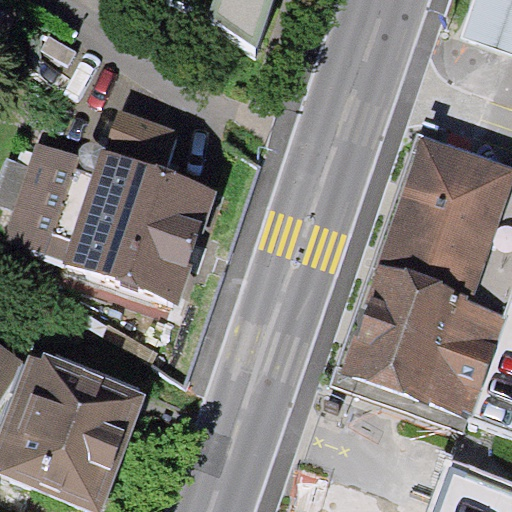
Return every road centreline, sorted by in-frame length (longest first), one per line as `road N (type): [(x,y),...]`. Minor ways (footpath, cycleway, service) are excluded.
road 1 (primary): [(204,511),(359,73)]
road 2 (residential): [(359,73),(511,128)]
